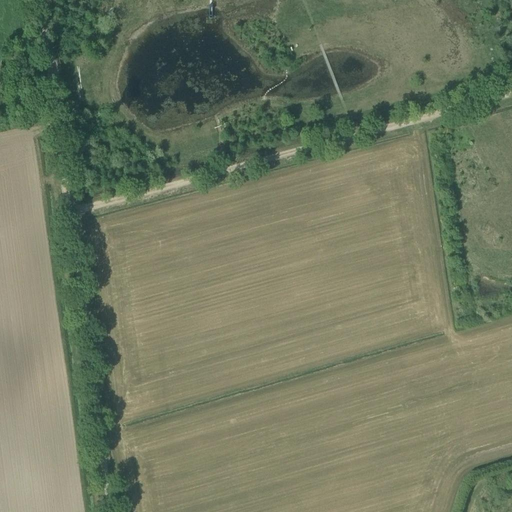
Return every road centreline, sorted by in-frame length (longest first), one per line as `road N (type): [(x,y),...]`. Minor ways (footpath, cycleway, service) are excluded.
road 1 (track): [(511,93),(70,213)]
road 2 (track): [(70,213),(109,511)]
road 3 (track): [(70,213),(39,0)]
